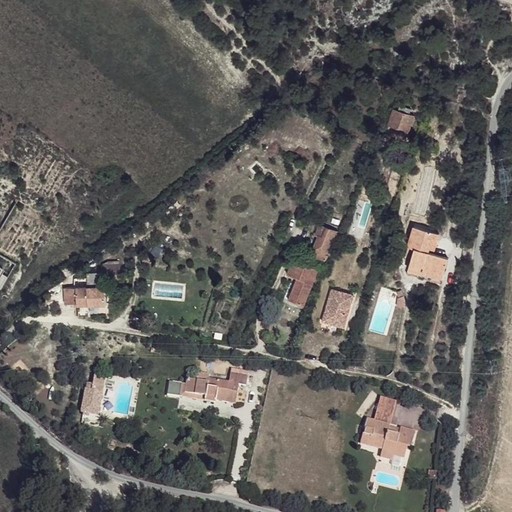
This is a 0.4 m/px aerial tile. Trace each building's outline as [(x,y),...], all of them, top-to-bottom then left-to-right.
[(398,110),(393,109),(387,125),(398,129),(396,135),(395,138),(402,140),(405,131),(408,132),(414,116),(409,114),(411,110),(400,106),(398,110)] [(398,129),(387,125),(385,131),(396,135),(398,129)] [(333,242),(337,232),(320,225),(316,235),(319,236),(313,250),(318,252),(316,258),(325,261),(328,255),(326,254),(331,241),(333,242)] [(414,226),(408,246),(414,248),(408,269),(422,273),(423,269),(444,275),(449,258),(428,252),(429,248),(434,250),(439,233),(414,226)] [(318,270),(293,260),(287,275),(297,279),(289,300),(304,306),(318,270)] [(65,287),(66,304),(77,303),(78,305),(106,305),(106,286),(100,287),(100,282),(103,282),(102,274),(119,273),(119,264),(102,265),(103,273),(97,273),(97,272),(88,273),(89,287),(65,287)] [(444,275),(423,269),(422,273),(442,279),(444,275)] [(344,327),(354,295),(332,289),(322,321),(344,327)] [(185,393),(205,396),(204,401),(215,402),(216,400),(236,403),(239,385),(246,386),(247,376),(230,374),(229,382),(209,379),(208,382),(187,379),(186,384),(185,393)] [(93,384),(91,390),(102,392),(105,377),(94,375),(93,384)] [(204,401),(205,396),(185,393),(186,384),(182,384),(180,397),(204,401)] [(392,417),(396,401),(380,397),(376,412),(392,417)] [(392,417),(376,412),(374,421),(389,425),(390,425),(392,417)] [(408,447),(411,448),(415,432),(400,428),(400,429),(398,436),(391,434),(392,431),(388,430),(389,426),(389,425),(374,421),(367,419),(364,428),(365,428),(364,434),(363,434),(360,444),(382,449),(380,457),(393,460),(394,455),(405,458),(408,447)] [(400,429),(389,426),(388,430),(392,431),(391,434),(398,436),(400,429)] [(436,480),(437,471),(429,471),(428,479),(436,480)]
